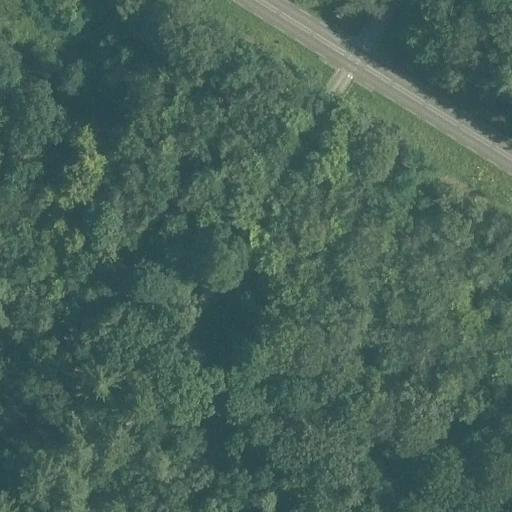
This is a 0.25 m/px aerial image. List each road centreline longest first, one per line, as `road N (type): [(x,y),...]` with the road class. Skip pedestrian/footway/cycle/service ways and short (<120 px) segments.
road 1 (unclassified): [(354,60),(81,511)]
road 2 (track): [(337,511),(205,297)]
road 3 (primary): [(511,159),(354,60)]
